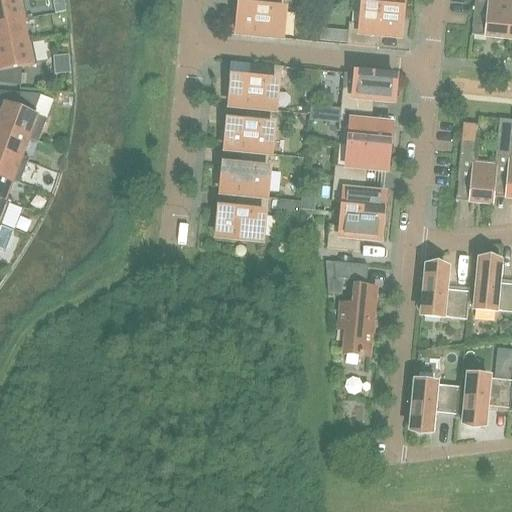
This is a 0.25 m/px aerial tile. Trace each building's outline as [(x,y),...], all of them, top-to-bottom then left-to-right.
[(0,25),(27,20),(23,0),(5,0),(0,1),(0,25)] [(255,9),(240,8),(237,35),(281,40),(284,12),(283,12),(283,0),(258,0),(258,5),(256,4),(255,9)] [(363,13),(401,17),(402,0),(353,0),(364,1),(363,13)] [(507,40),(510,0),(474,0),(472,29),(494,31),(493,39),(507,40)] [(401,17),(363,13),(361,26),(349,24),(347,47),(378,50),(378,49),(373,49),(374,37),(399,39),(401,17)] [(0,25),(0,48),(32,42),(31,42),(34,41),(33,37),(26,38),(22,21),(27,20),(0,25)] [(36,65),(32,42),(0,48),(0,83),(20,86),(22,68),(36,65)] [(230,108),(248,109),(273,112),(274,112),(277,85),(280,86),(282,68),(250,65),(252,66),(251,77),(249,77),(248,82),(232,80),(230,108)] [(374,101),(393,103),(395,80),(395,79),(355,75),(342,74),(341,87),(339,109),(366,112),(367,100),(374,101)] [(46,120),(33,115),(40,95),(0,91),(0,105),(4,107),(0,118),(0,127),(28,139),(38,142),(46,120)] [(243,153),(268,155),(270,155),(272,128),(271,128),(273,112),(248,109),(247,120),(244,120),(244,125),(228,124),(225,151),(243,153)] [(365,124),(366,112),(339,109),(337,132),(350,133),(349,145),(388,149),(390,126),(365,124)] [(478,196),(477,204),(491,206),(499,121),(499,120),(495,164),(474,162),(478,126),(462,125),(457,182),(471,183),(470,196),(478,196)] [(511,157),(511,158),(511,148),(511,121),(499,121),(491,206),(492,206),(495,178),(507,179),(506,191),(511,191),(511,157)] [(0,127),(0,152),(27,163),(29,159),(22,156),(28,139),(0,127)] [(388,149),(349,145),(346,169),(334,168),(332,179),(359,182),(360,170),(386,172),(388,149)] [(0,152),(0,176),(12,181),(19,184),(26,166),(27,163),(0,152)] [(239,197),(269,200),(269,199),(265,199),(268,171),(267,171),(268,155),(243,153),(242,164),(240,164),(240,169),(224,167),(221,195),(239,196),(239,197)] [(0,201),(9,204),(11,205),(13,201),(6,198),(12,181),(0,176),(0,201)] [(358,193),(359,182),(332,179),(330,202),(343,203),(342,215),(381,219),(383,196),(358,193)] [(235,212),(219,211),(217,238),(261,243),(264,216),(267,217),(269,200),(239,197),(238,208),(236,207),(235,212)] [(0,225),(1,226),(9,204),(0,201),(0,225)] [(328,226),(327,238),(326,250),(358,253),(358,252),(353,251),(354,239),(379,242),(381,219),(342,215),(341,228),(328,226)] [(1,226),(0,225),(0,250),(3,252),(12,230),(1,226)] [(334,279),(366,283),(367,267),(333,263),(334,279)] [(478,263),(474,311),(511,314),(511,286),(498,285),(499,278),(501,279),(502,268),(500,268),(500,265),(478,263)] [(447,272),(426,270),(421,317),(466,321),(470,289),(468,289),(468,293),(445,291),(446,285),(448,285),(449,274),(447,274),(447,272)] [(372,317),(374,291),(374,289),(359,287),(356,316),(351,315),(352,306),(341,305),(339,331),(346,331),(344,356),(345,356),(345,354),(359,355),(358,357),(362,358),(363,356),(367,356),(366,358),(368,358),(372,317)] [(511,389),(511,382),(467,378),(462,425),(484,427),(485,425),(487,425),(488,414),(486,414),(486,408),(509,410),(508,414),(510,414),(511,389)] [(414,384),(409,431),(431,434),(432,431),(434,432),(435,421),(433,421),(433,414),(456,416),(455,421),(457,421),(460,389),(414,384)]
